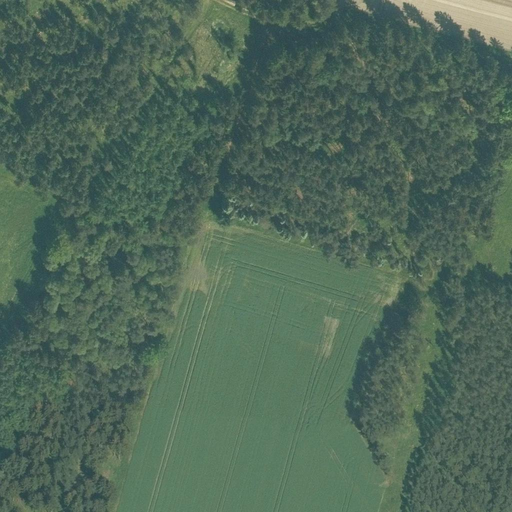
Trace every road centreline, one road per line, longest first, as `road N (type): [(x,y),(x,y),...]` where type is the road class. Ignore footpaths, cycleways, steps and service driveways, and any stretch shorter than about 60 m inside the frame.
road 1 (track): [(254,17),(198,201)]
road 2 (track): [(219,0),(238,14),(274,21),(309,20),(328,2)]
